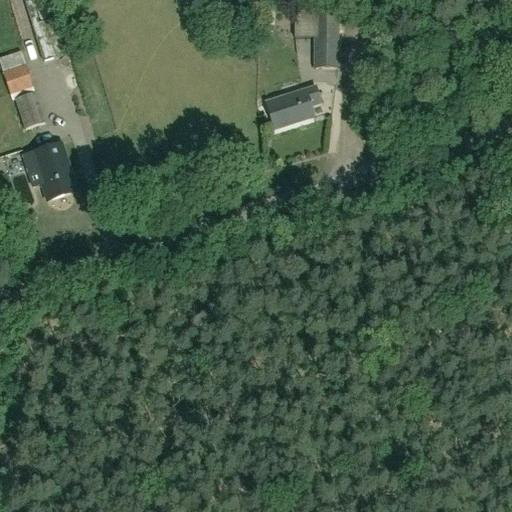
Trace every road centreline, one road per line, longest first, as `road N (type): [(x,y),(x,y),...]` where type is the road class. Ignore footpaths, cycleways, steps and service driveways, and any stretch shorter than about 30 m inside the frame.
road 1 (unclassified): [(0,294),(511,126)]
road 2 (track): [(33,284),(15,511)]
